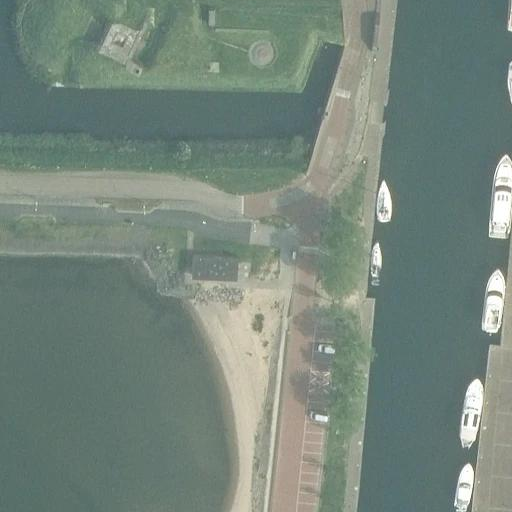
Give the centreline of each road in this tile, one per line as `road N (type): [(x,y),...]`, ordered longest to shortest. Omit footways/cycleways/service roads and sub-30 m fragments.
road 1 (residential): [(294,200),(264,207),(189,193),(0,187)]
road 2 (residential): [(294,200),(323,167),(355,41),(353,0)]
